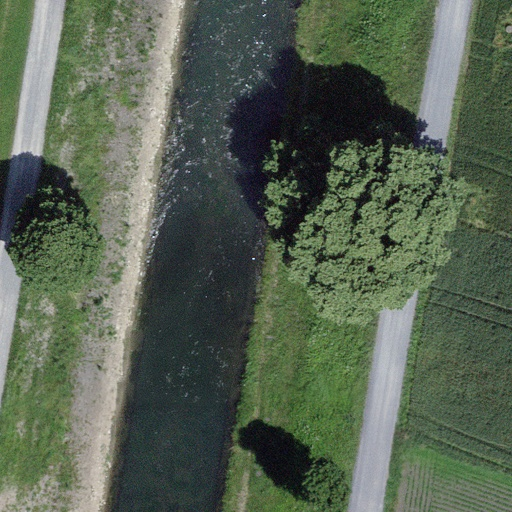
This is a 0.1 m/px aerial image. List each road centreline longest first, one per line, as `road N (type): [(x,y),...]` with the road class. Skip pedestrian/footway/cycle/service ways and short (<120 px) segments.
road 1 (track): [(379,511),(456,0)]
road 2 (track): [(50,0),(0,315)]
